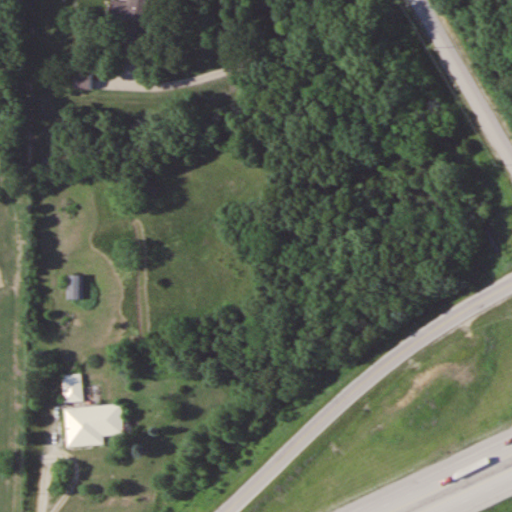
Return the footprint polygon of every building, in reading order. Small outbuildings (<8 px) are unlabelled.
[(152,0),(129,0),(128,3),(119,0),(107,0),(98,31),(139,43),(152,0)] [(92,74),(75,74),(75,88),(92,88),(92,74)] [(67,274),(67,299),(84,299),(84,274),(67,274)] [(83,401),(82,374),(64,374),(64,401),(83,401)] [(65,407),(66,441),(104,440),(104,435),(124,434),(123,405),(65,407)]
